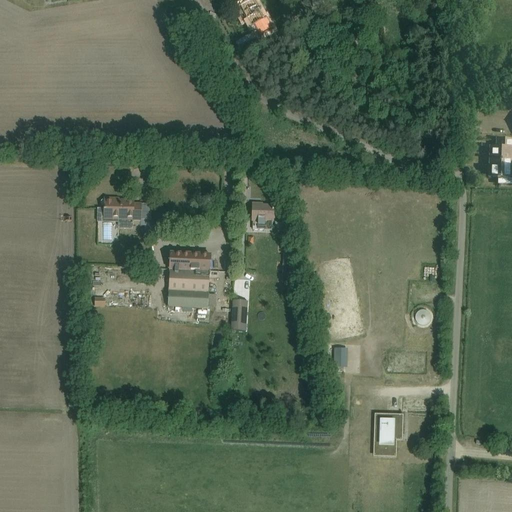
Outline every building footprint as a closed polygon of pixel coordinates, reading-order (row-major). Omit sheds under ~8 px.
[(263,20),(252,0),(251,0),(239,6),(251,27),(254,25),(260,37),(272,31),(265,18),(263,20)] [(338,16),(348,15),(347,6),(337,7),(338,16)] [(509,66),(509,53),(479,52),(478,65),(509,66)] [(511,168),(511,167),(511,140),(497,140),(496,148),(490,148),(489,178),(497,178),(497,179),(500,180),(499,184),(511,184),(511,168)] [(140,221),(140,208),(133,208),(133,202),(113,201),(113,198),(112,198),(112,200),(104,199),(103,220),(104,220),(104,218),(118,218),(118,225),(120,228),(130,228),(132,225),(132,221),(140,221)] [(252,206),(252,222),(273,222),(273,206),(252,206)] [(129,242),(125,248),(133,253),(137,248),(129,242)] [(265,242),(264,249),(277,250),(277,242),(265,242)] [(169,290),(169,306),(209,308),(211,256),(169,254),(168,290),(169,290)] [(291,289),(293,276),(267,274),(266,281),(258,280),(258,285),(291,289)] [(234,302),(232,332),(246,333),(248,303),(234,302)] [(386,351),(385,372),(423,374),(424,352),(386,351)] [(361,392),(360,414),(378,415),(379,393),(361,392)] [(375,439),(374,451),(386,451),(386,448),(395,448),(395,435),(401,435),(402,417),(385,416),(384,422),(375,422),(375,434),(380,434),(380,439),(375,439)]
